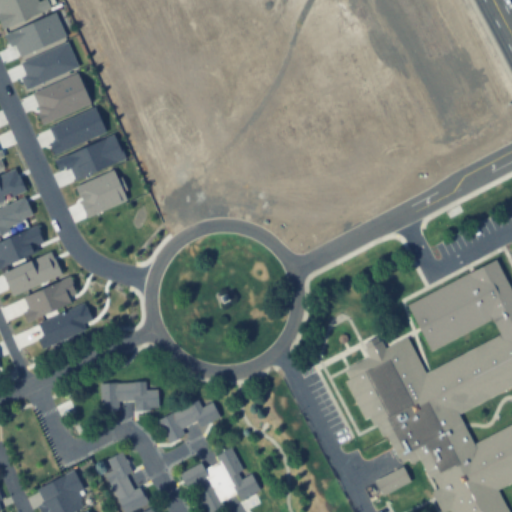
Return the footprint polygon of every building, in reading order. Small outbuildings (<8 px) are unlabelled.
[(343,369),(348,378),(342,381),(363,420),(367,417),(372,425),(374,424),(381,437),(384,435),(399,463),(407,458),(409,463),(417,459),(427,479),(431,477),(437,488),(430,492),(440,511),(444,511),(448,510),(449,511),(508,511),(496,489),(511,480),(511,292),(494,258),(406,305),(430,350),(490,318),(498,334),(425,372),(406,336),(384,348),(379,341),(362,350),(366,357),(343,369)] [(99,382),(125,382),(125,401),(116,401),(116,408),(100,408),(99,382)] [(144,382),(144,390),(156,390),(157,407),(134,408),(134,400),(125,401),(125,382),(144,382)] [(196,400),(200,408),(210,403),(218,416),(198,427),(195,421),(187,426),(178,409),(196,400)] [(156,421),(178,409),(187,426),(179,430),(183,436),(168,444),(156,421)] [(240,470),(236,473),(226,478),(215,457),(231,448),(238,460),(236,461),(240,470)] [(120,452),(130,471),(121,476),(126,484),(112,491),(103,474),(112,469),(106,460),(120,452)] [(179,473),(199,463),(211,486),(201,491),(197,483),(187,488),(179,473)] [(381,497),(410,482),(402,467),(374,481),(381,497)] [(258,490),(239,500),(226,478),(236,473),(240,480),(250,475),(258,490)] [(137,488),(146,504),(131,511),(124,511),(112,491),(126,484),(130,492),(137,488)] [(197,493),(201,491),(211,486),(222,507),(212,511),(203,511),(199,503),(201,502),(197,493)]
